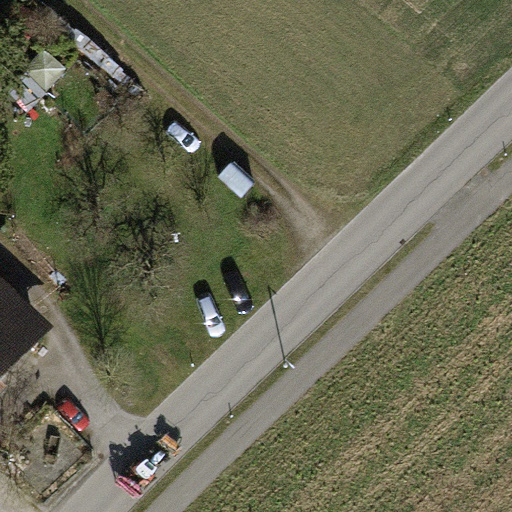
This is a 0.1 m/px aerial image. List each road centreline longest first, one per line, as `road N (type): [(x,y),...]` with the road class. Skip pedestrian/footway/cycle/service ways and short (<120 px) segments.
road 1 (tertiary): [(93,511),(511,105)]
road 2 (track): [(349,261),(262,170),(63,0)]
